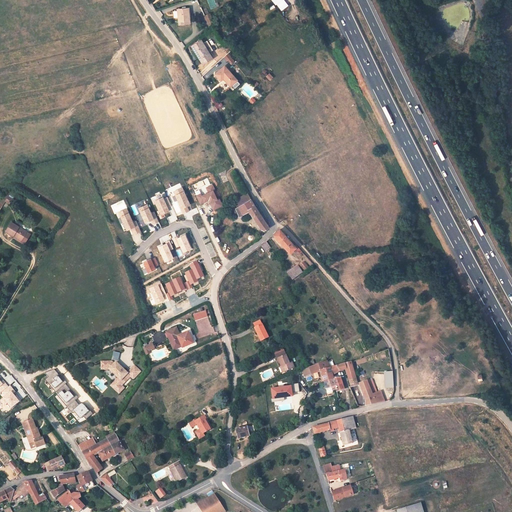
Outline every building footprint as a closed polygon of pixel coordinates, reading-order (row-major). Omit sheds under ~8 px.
[(271,0),(281,11),(288,5),(284,0),(271,0)] [(189,7),(178,7),(179,23),(190,23),(189,7)] [(207,26),(213,24),(211,13),(204,15),(207,26)] [(200,64),(209,59),(199,40),(190,46),(200,64)] [(224,57),(231,65),(235,62),(228,54),(224,57)] [(222,67),(212,76),(217,82),(220,79),(227,87),(234,81),(222,67)] [(182,214),(192,210),(183,188),(158,198),(157,195),(151,198),(159,216),(173,210),(171,206),(178,203),(182,214)] [(0,210),(4,202),(10,204),(14,196),(6,192),(0,202),(0,210)] [(261,229),(264,231),(268,228),(250,199),(246,194),(235,201),(239,206),(236,208),(242,218),(251,213),(261,229)] [(159,222),(154,211),(151,213),(147,204),(137,208),(140,214),(138,215),(141,223),(143,222),(144,224),(151,221),(152,225),(159,222)] [(116,212),(123,232),(129,229),(132,235),(141,232),(136,219),(132,221),(127,208),(116,212)] [(26,232),(10,223),(4,232),(12,237),(12,236),(20,241),(21,240),(24,242),(29,234),(25,232),(26,232)] [(300,253),(304,250),(298,244),(297,245),(283,229),(276,234),(292,252),(296,249),(300,253)] [(179,246),(183,253),(192,248),(184,233),(172,240),(176,248),(179,246)] [(24,242),(21,240),(20,241),(12,236),(12,237),(23,244),(24,242)] [(276,244),(271,238),(263,245),(268,251),(276,244)] [(159,246),(165,262),(173,259),(167,243),(159,246)] [(154,266),(158,264),(155,256),(142,262),(147,273),(156,270),(154,266)] [(306,260),(303,263),(308,270),(312,266),(306,260)] [(302,266),(291,273),(295,278),(305,271),(302,266)] [(196,279),(203,277),(200,269),(163,282),(169,300),(172,299),(171,296),(199,285),(196,279)] [(148,289),(155,304),(164,300),(157,285),(148,289)] [(206,310),(194,313),(195,319),(207,315),(206,310)] [(262,320),(255,322),(257,327),(256,327),(261,341),(269,338),(262,320)] [(176,326),(166,331),(174,349),(182,345),(183,346),(193,342),(188,331),(180,334),(176,326)] [(152,342),(143,346),(146,353),(150,352),(149,349),(154,346),(152,342)] [(276,361),(278,361),(281,368),(282,368),(285,373),(294,369),(292,364),(289,365),(284,353),(274,357),(276,361)] [(133,376),(140,368),(132,363),(125,370),(113,361),(112,362),(109,360),(99,362),(100,370),(108,368),(118,377),(119,378),(116,381),(121,385),(123,382),(131,374),(133,376)] [(331,368),(328,362),(309,369),(304,371),(306,377),(321,372),(326,390),(331,388),(335,388),(336,387),(335,380),(333,374),(331,368)] [(354,364),(339,366),(331,368),(333,374),(347,372),(349,382),(351,382),(353,389),(354,388),(362,387),(361,386),(361,384),(358,384),(354,364)] [(385,388),(393,388),(392,371),(384,372),(385,388)] [(118,377),(111,383),(120,391),(125,384),(123,382),(121,385),(116,381),(119,378),(118,377)] [(335,388),(336,391),(336,393),(343,391),(341,379),(335,380),(336,387),(335,388)] [(0,402),(7,412),(19,402),(11,392),(13,391),(7,382),(0,387),(0,393),(3,397),(0,399),(0,402)] [(367,403),(367,406),(367,407),(387,403),(384,392),(374,394),(372,384),(361,386),(362,387),(366,399),(367,403)] [(298,385),(270,388),(271,400),(293,397),(292,393),(299,392),(298,385)] [(355,429),(352,417),(313,428),(314,434),(337,428),(342,447),(350,445),(347,431),(355,429)] [(204,418),(194,424),(201,436),(209,431),(205,423),(206,422),(204,418)] [(30,420),(19,424),(25,436),(27,435),(29,439),(32,438),(33,440),(35,446),(44,443),(42,437),(38,438),(36,431),(35,432),(30,420)] [(248,436),(245,428),(234,431),(237,440),(248,436)] [(105,435),(107,438),(114,453),(122,449),(115,434),(113,430),(105,435)] [(97,455),(100,461),(106,458),(98,443),(94,437),(91,438),(95,444),(81,452),(86,459),(92,456),(93,457),(97,455)] [(91,438),(77,445),(81,452),(95,444),(91,438)] [(107,438),(98,443),(106,458),(114,453),(107,438)] [(132,450),(136,455),(140,452),(137,447),(132,450)] [(130,451),(125,454),(128,460),(134,457),(130,451)] [(60,456),(44,463),(45,465),(48,471),(63,465),(64,464),(60,456)] [(92,456),(86,459),(90,464),(95,461),(93,457),(92,456)] [(95,461),(90,464),(95,473),(100,469),(95,461)] [(185,479),(176,463),(167,468),(176,484),(185,479)] [(344,470),(326,474),(328,481),(339,479),(339,481),(346,479),(344,470)] [(77,493),(97,485),(95,482),(93,482),(86,471),(76,476),(79,484),(75,486),(77,493)] [(59,479),(60,482),(61,485),(64,483),(74,480),(73,473),(59,475),(59,476),(59,479)] [(106,473),(100,477),(109,485),(114,480),(106,473)] [(25,489),(25,488),(32,501),(34,505),(44,499),(41,496),(37,497),(30,481),(22,483),(25,489)] [(25,489),(22,483),(12,491),(16,496),(24,491),(23,489),(25,489)] [(11,493),(12,491),(10,487),(0,492),(0,503),(7,500),(8,502),(9,497),(11,493)] [(54,499),(65,492),(61,487),(49,492),(54,499)] [(341,488),(331,492),(333,501),(344,497),(345,499),(349,498),(347,495),(343,494),(341,488)] [(159,498),(163,496),(159,489),(155,492),(159,498)] [(240,511),(239,509),(234,511),(221,511),(226,509),(214,491),(197,502),(203,511),(240,511)] [(71,496),(68,492),(67,493),(56,501),(59,504),(63,507),(68,503),(75,511),(81,507),(76,499),(79,497),(77,493),(74,495),(71,496)] [(399,511),(422,511),(420,502),(399,509),(399,511)]
